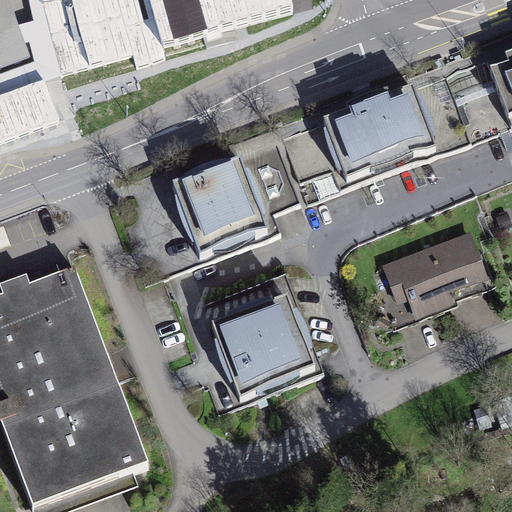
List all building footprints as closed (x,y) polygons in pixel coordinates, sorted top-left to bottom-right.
[(294,14),(289,0),(22,0),(9,4),(0,7),(0,145),(59,124),(45,84),(135,57),(137,69),(165,61),(162,50),(294,14)] [(511,139),(511,60),(445,86),(470,155),(511,139)] [(411,98),(282,144),(300,192),(335,179),(343,199),(435,166),(411,98)] [(275,147),(162,188),(195,276),(280,245),(273,223),(300,213),(275,147)] [(0,234),(0,254),(10,252),(5,233),(0,234)] [(473,240),(380,273),(393,310),(408,304),(416,325),(493,297),(473,240)] [(74,280),(0,307),(0,446),(23,511),(62,511),(148,481),(74,280)] [(288,280),(204,309),(239,410),(323,381),(288,280)]
